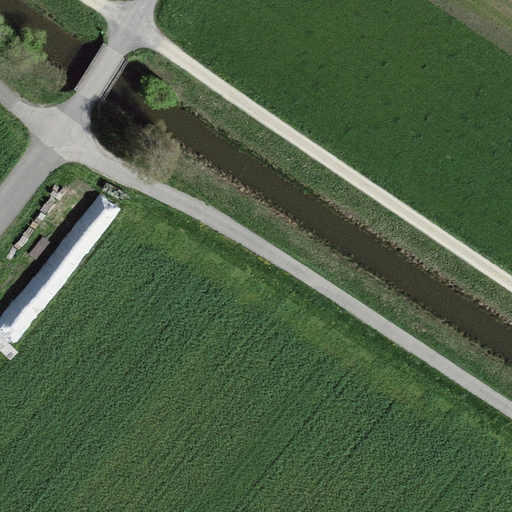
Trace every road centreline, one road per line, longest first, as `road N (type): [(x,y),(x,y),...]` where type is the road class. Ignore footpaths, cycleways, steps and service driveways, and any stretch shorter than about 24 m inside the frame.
road 1 (track): [(57,135),(248,239),(511,410)]
road 2 (track): [(93,0),(511,284)]
road 3 (unclassified): [(147,0),(0,208)]
